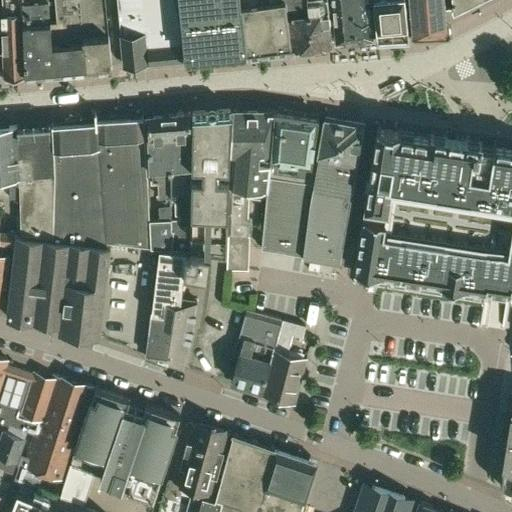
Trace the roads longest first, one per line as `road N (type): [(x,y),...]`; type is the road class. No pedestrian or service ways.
road 1 (residential): [(332,442),(0,331)]
road 2 (residential): [(365,316),(494,341),(468,493)]
road 3 (residential): [(468,493),(332,442)]
road 4 (residential): [(332,442),(365,316)]
road 5 (residential): [(365,316),(341,292),(252,276)]
